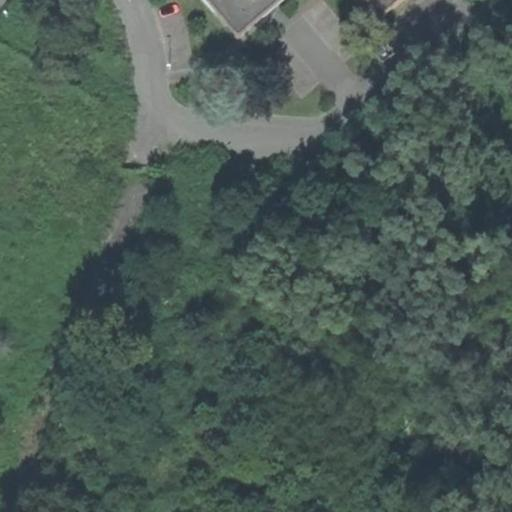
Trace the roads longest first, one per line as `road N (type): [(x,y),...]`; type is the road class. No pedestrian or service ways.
road 1 (unclassified): [(153,127),(317,135),(477,0)]
road 2 (unclassified): [(129,0),(153,127)]
